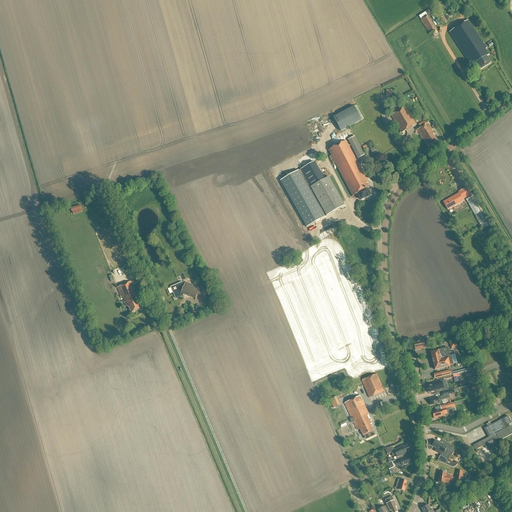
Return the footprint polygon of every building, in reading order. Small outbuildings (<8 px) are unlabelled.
[(428,15),(421,20),(430,34),(438,29),(428,15)] [(480,71),(491,64),(486,57),(489,56),(485,50),(487,49),(468,21),(449,33),(469,63),(470,62),(474,65),(476,64),(480,71)] [(340,132),(361,121),(354,107),(333,118),(340,132)] [(402,133),(416,125),(406,107),(391,116),(402,133)] [(432,131),(428,124),(417,131),(424,141),(426,140),(429,146),(436,141),(433,135),(434,135),(432,131)] [(348,140),(357,159),(364,156),(354,137),(348,140)] [(370,195),(374,193),(372,189),(369,190),(366,184),(368,184),(346,142),(328,151),(331,156),(329,157),(333,165),(335,164),(352,197),(358,194),(361,201),(366,198),(366,199),(371,196),(370,195)] [(310,188),(324,180),(315,162),(300,170),(310,188)] [(325,217),(324,215),(299,171),(280,181),(307,228),(325,217)] [(326,217),(345,207),(329,178),(324,181),(310,188),(326,217)] [(455,204),(471,196),(466,187),(450,197),(451,198),(443,203),(448,211),(456,206),(455,204)] [(480,213),(473,199),(472,200),(470,198),(466,200),(475,216),(480,213)] [(476,216),(483,229),(489,226),(482,213),(476,216)] [(138,303),(140,303),(138,299),(139,299),(132,282),(117,288),(121,298),(123,297),(125,303),(124,303),(125,306),(129,308),(131,314),(141,309),(138,303)] [(182,283),(171,288),(176,299),(182,296),(183,294),(196,299),(197,296),(204,299),(208,289),(201,286),(200,289),(185,283),(184,284),(182,283)] [(425,347),(429,346),(428,340),(424,341),(413,343),(415,351),(426,349),(425,347)] [(449,366),(453,365),(451,356),(450,356),(448,348),(438,351),(431,353),(435,370),(450,367),(449,366)] [(384,392),(377,375),(361,381),(369,398),(384,392)] [(450,385),(443,387),(442,382),(433,384),(434,385),(426,387),(427,393),(435,391),(436,393),(451,389),(450,385)] [(450,399),(449,395),(452,394),(451,390),(442,392),(443,396),(429,400),(431,406),(441,403),(441,401),(450,399)] [(363,436),(373,431),(370,425),(372,424),(370,421),(371,421),(360,397),(345,404),(357,431),(360,429),(363,436)] [(455,407),(454,403),(447,405),(447,404),(444,405),(440,406),(441,410),(432,413),(434,419),(443,417),(442,415),(452,412),(451,408),(455,407)] [(507,417),(491,425),(487,427),(484,429),(489,438),(473,446),(477,453),(479,452),(478,450),(484,446),(486,449),(489,447),(491,450),(498,447),(495,442),(499,440),(499,441),(511,434),(511,431),(508,425),(511,424),(507,417)] [(448,457),(452,451),(439,443),(436,441),(432,446),(436,449),(435,452),(441,456),(446,459),(447,457),(448,457)] [(405,453),(409,451),(407,446),(404,448),(403,447),(394,451),(392,447),(385,450),(387,455),(391,453),(393,456),(395,455),(397,458),(405,454),(405,453)] [(401,466),(411,463),(409,458),(400,461),(395,463),(397,467),(401,466)] [(390,459),(386,461),(387,465),(389,470),(394,468),(392,462),(390,459)] [(355,472),(362,469),(359,463),(353,466),(355,472)] [(439,472),(437,483),(445,484),(451,484),(452,477),(449,477),(449,476),(446,475),(447,473),(439,472)] [(406,485),(407,482),(402,480),(402,481),(398,480),(397,483),(399,484),(399,486),(397,485),(396,488),(399,489),(399,490),(404,492),(405,489),(406,489),(407,485),(406,485)] [(394,501),(387,504),(390,511),(391,511),(392,511),(396,511),(395,508),(396,507),(394,501)]
